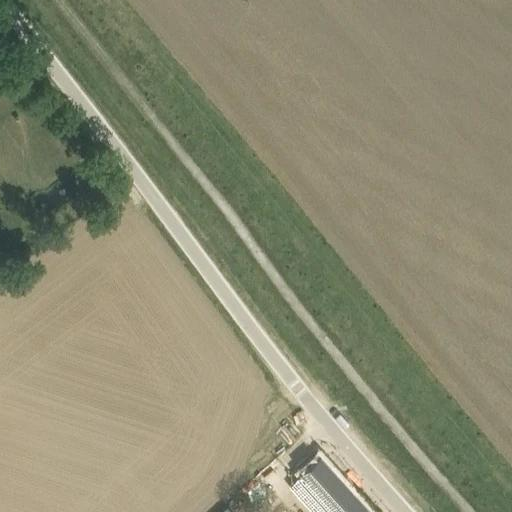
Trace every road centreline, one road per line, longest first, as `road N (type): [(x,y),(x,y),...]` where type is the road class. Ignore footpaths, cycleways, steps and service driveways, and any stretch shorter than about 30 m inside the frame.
road 1 (track): [(49,0),(325,353),(469,511)]
road 2 (unclassified): [(396,511),(238,319),(4,0)]
